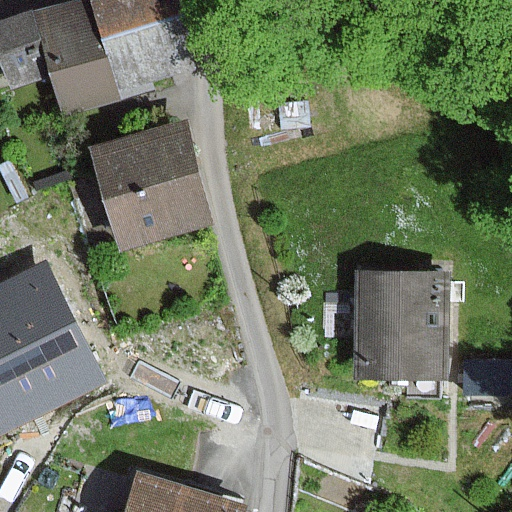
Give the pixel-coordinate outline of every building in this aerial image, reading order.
[(62,68),(72,101),(201,65),(182,0),(84,0),(46,11),(62,68)] [(46,11),(2,23),(18,81),(62,68),(46,11)] [(219,216),(189,121),(106,147),(136,242),(219,216)] [(102,379),(44,265),(0,288),(0,426),(1,430),(102,379)] [(457,269),(366,267),(364,369),(455,371),(457,269)] [(146,474),(140,472),(129,511),(251,511),(254,502),(146,474)]
